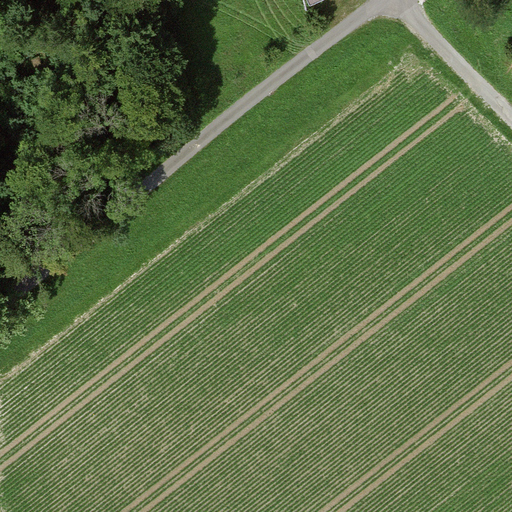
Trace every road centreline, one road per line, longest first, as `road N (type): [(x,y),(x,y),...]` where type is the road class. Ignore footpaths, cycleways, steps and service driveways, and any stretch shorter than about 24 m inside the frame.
road 1 (unclassified): [(388,0),(0,303)]
road 2 (track): [(511,115),(393,0)]
